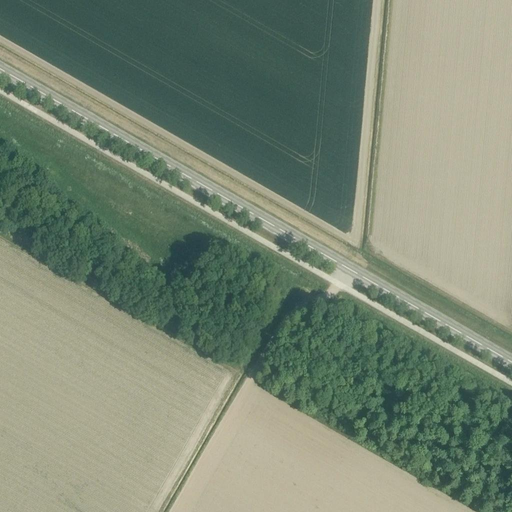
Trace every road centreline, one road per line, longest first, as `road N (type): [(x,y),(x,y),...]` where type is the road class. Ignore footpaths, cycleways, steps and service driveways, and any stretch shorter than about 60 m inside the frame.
road 1 (primary): [(511,362),(0,69)]
road 2 (track): [(335,286),(285,318),(172,511)]
